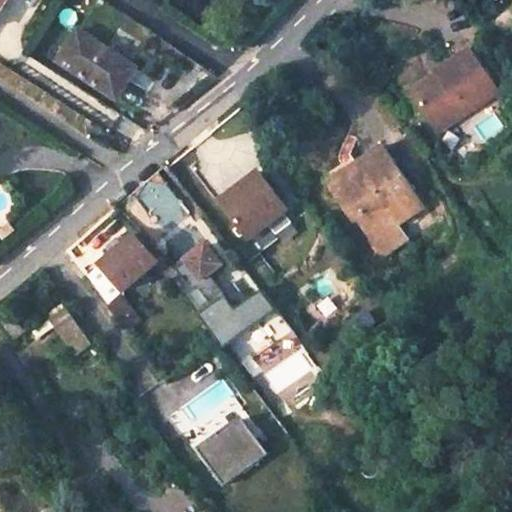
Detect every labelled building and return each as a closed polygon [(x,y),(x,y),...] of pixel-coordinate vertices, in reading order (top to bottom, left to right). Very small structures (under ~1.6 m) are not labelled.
[(0,0),(0,23),(14,0),(0,0)] [(142,72),(81,32),(58,64),(120,104),(142,72)] [(502,93),(474,53),(418,90),(445,132),(502,93)] [(432,204),(392,143),(364,162),(370,168),(339,188),(362,222),(368,218),(391,253),(414,238),(404,223),(432,204)] [(182,206),(163,174),(153,183),(166,217),(182,206)] [(293,214),(263,174),(224,203),(255,243),(293,214)] [(24,233),(16,224),(0,238),(0,241),(6,248),(24,233)] [(159,263),(137,239),(104,267),(124,292),(154,267),(178,288),(184,282),(178,275),(163,259),(159,263)] [(229,268),(214,248),(178,275),(184,282),(178,288),(226,352),(279,312),(266,294),(226,326),(206,300),(215,293),(208,284),(229,268)] [(88,278),(70,251),(43,274),(60,297),(88,278)] [(142,323),(130,307),(116,303),(110,309),(129,334),(142,323)] [(49,324),(65,347),(86,333),(70,310),(49,324)] [(65,347),(77,363),(98,349),(86,333),(65,347)] [(301,358),(265,374),(271,390),(308,375),(301,358)] [(239,414),(194,445),(221,485),(266,454),(239,414)]
